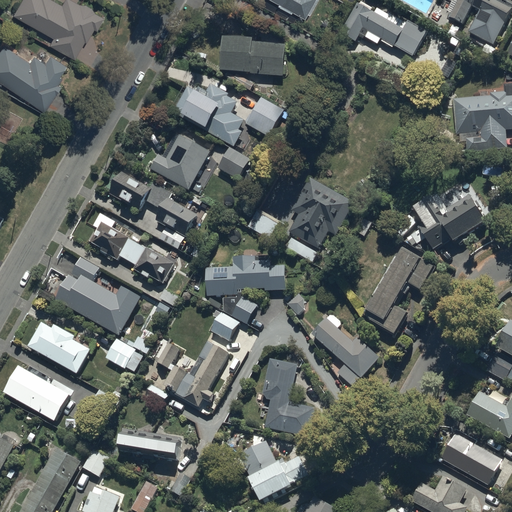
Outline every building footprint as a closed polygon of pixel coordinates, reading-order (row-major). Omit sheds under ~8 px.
[(50,0),(20,0),(14,12),(53,33),(48,42),(73,56),(84,36),(88,38),(94,28),(96,29),(103,17),(73,0),(62,0),(60,5),(50,0)] [(305,14),(312,0),(279,0),(293,7),(305,14)] [(462,0),(463,0),(454,17),(467,24),(476,7),(485,13),(475,32),(497,44),(511,18),(511,2),(507,0),(462,0)] [(343,33),(357,41),(365,28),(417,56),(429,35),(412,26),(409,31),(359,4),(343,33)] [(229,43),(228,70),(285,74),(287,46),(229,43)] [(0,48),(0,80),(43,109),(57,87),(52,84),(64,66),(48,55),(44,63),(34,57),(29,65),(1,47),(0,48)] [(239,132),(246,121),(235,115),(241,104),(219,92),(213,102),(194,91),(181,113),(238,146),(245,135),(239,132)] [(474,153),(510,150),(508,131),(511,130),(511,95),(496,96),(496,99),(458,102),(460,135),(465,134),(466,143),(474,142),(474,153)] [(286,112),(266,101),(253,125),(272,136),(286,112)] [(163,158),(157,169),(201,195),(208,183),(199,178),(214,153),(186,137),(171,162),(163,158)] [(251,159),(234,150),(225,168),(241,177),(251,159)] [(156,189),(132,175),(119,197),(146,213),(153,201),(171,211),(164,223),(190,238),(202,216),(173,199),(175,195),(158,186),(156,189)] [(337,233),(353,204),(311,182),(296,211),(302,214),(293,231),(321,246),(330,229),(337,233)] [(489,222),(472,197),(451,211),(441,196),(419,211),(429,226),(423,230),(437,250),(456,237),(459,242),(489,222)] [(280,234),(285,224),(259,209),(249,227),(271,240),(276,231),(280,234)] [(178,264),(107,223),(95,244),(122,260),(125,256),(143,266),(140,270),(166,285),(178,264)] [(317,254),(288,238),(284,247),(312,263),(317,254)] [(205,251),(190,243),(184,254),(196,260),(197,258),(201,260),(205,251)] [(374,321),(399,335),(411,315),(399,308),(413,285),(423,291),(438,267),(409,250),(370,315),(375,319),(374,321)] [(239,268),(211,269),(213,298),(230,297),(228,301),(233,310),(232,312),(250,323),(259,307),(241,296),(240,291),(269,290),(269,292),(288,291),(286,266),(273,266),(273,257),(239,259),(239,268)] [(99,268),(80,258),(72,273),(91,284),(99,268)] [(112,300),(69,275),(55,300),(119,335),(141,297),(120,286),(112,300)] [(305,300),(300,295),(291,304),(301,314),(306,310),(305,300)] [(243,324),(226,314),(216,332),(233,341),(243,324)] [(340,374),(354,386),(379,357),(360,341),(357,345),(329,321),(316,337),(348,364),(340,374)] [(34,348),(81,375),(95,352),(77,341),(78,339),(57,327),(56,330),(47,325),(34,348)] [(511,331),(491,368),(511,378),(511,375),(511,331)] [(128,343),(138,349),(138,348),(149,354),(154,344),(139,336),(136,342),(131,339),(128,343)] [(117,339),(107,358),(122,366),(133,347),(117,339)] [(212,393),(233,354),(212,343),(204,358),(211,362),(202,380),(181,369),(171,388),(184,395),(183,398),(190,402),(203,409),(208,400),(215,403),(219,397),(212,393)] [(175,371),(185,352),(177,348),(167,367),(175,371)] [(269,429),(311,437),(316,411),(291,406),(298,367),(274,363),(268,394),(270,402),(274,403),(269,429)] [(73,397),(22,369),(8,395),(58,423),(73,397)] [(170,396),(152,386),(146,396),(165,406),(170,396)] [(123,404),(104,394),(96,409),(115,420),(123,404)] [(511,439),(511,437),(511,405),(509,411),(482,396),(470,416),(511,439)] [(186,416),(191,407),(179,400),(174,410),(186,416)] [(182,459),(185,439),(131,431),(128,451),(182,459)] [(4,436),(0,433),(0,473),(15,447),(2,439),(4,436)] [(494,485),(504,465),(456,440),(446,461),(494,485)] [(266,503),(293,489),(291,486),(309,477),(299,457),(285,464),(284,462),(280,464),(270,444),(243,457),(266,503)] [(99,451),(89,470),(104,479),(114,460),(99,451)] [(56,511),(83,465),(59,452),(25,511),(56,511)] [(436,493),(424,487),(415,504),(429,511),(465,511),(467,509),(460,506),(467,493),(442,480),(436,493)] [(151,486),(138,510),(141,511),(149,511),(161,492),(151,486)] [(118,511),(125,498),(110,492),(107,498),(96,494),(89,511),(118,511)] [(334,511),(313,500),(306,511),(334,511)]
